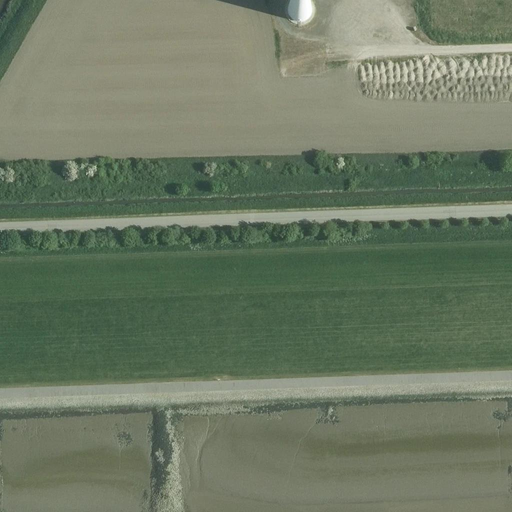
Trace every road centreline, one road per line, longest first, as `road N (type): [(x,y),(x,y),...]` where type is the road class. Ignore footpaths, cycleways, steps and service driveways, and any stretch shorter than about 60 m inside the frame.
road 1 (unclassified): [(511,211),(0,228)]
road 2 (track): [(350,42),(511,40)]
